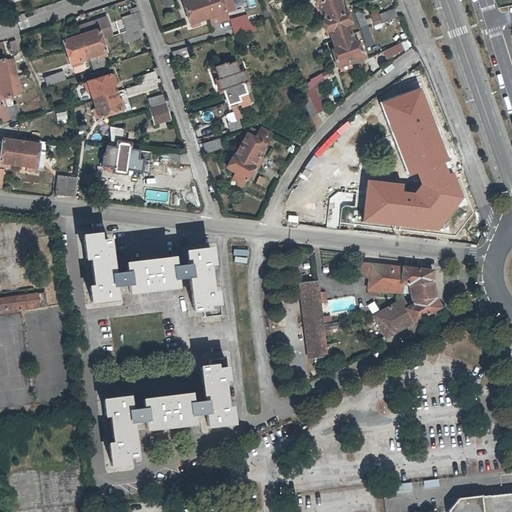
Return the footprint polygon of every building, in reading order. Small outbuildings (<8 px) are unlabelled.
[(200,20),(216,15),(219,22),(228,18),(226,12),(234,10),(230,0),(222,0),(182,0),(192,26),(200,23),(200,20)] [(326,33),(330,32),(335,49),(332,50),(337,67),(363,59),(358,41),(354,43),(348,25),(351,24),(348,13),(344,14),(342,9),(344,9),(342,2),(340,3),(339,0),(314,0),(316,5),(320,4),(322,9),(320,10),(322,16),(324,15),(325,20),(322,21),(326,33)] [(381,22),(396,15),(393,8),(378,15),(381,22)] [(231,19),(233,27),(250,22),(247,13),(231,19)] [(129,43),(143,38),(135,14),(121,18),(129,43)] [(107,55),(101,38),(112,35),(105,16),(86,23),(89,31),(72,37),(71,34),(62,38),(71,66),(80,63),(79,60),(89,57),(93,70),(105,66),(102,56),(107,55)] [(250,22),(233,27),(236,34),(252,30),(250,22)] [(12,55),(19,53),(16,39),(8,41),(12,55)] [(386,59),(404,49),(400,42),(382,52),(386,59)] [(177,60),(191,55),(188,47),(174,51),(177,60)] [(0,100),(21,96),(14,59),(0,60),(0,100)] [(220,92),(222,91),(228,105),(239,102),(241,107),(250,105),(243,84),(247,82),(244,71),(242,72),(239,64),(236,64),(236,63),(228,65),(227,64),(215,68),(216,71),(214,72),(216,81),(220,92)] [(47,85),(65,80),(62,72),(45,78),(47,85)] [(140,85),(157,79),(154,72),(138,78),(140,85)] [(86,93),(90,92),(95,109),(92,110),(95,119),(125,109),(122,101),(119,101),(114,84),(116,84),(113,74),(84,84),(86,93)] [(461,192),(420,85),(380,100),(411,182),(362,179),(361,201),(359,223),(436,228),(461,192)] [(150,107),(163,102),(161,95),(148,99),(150,107)] [(317,96),(311,99),(318,113),(323,111),(317,96)] [(309,117),(318,113),(311,99),(303,102),(309,117)] [(168,120),(163,102),(150,107),(147,107),(152,124),(168,120)] [(65,111),(56,113),(57,122),(67,120),(65,111)] [(229,132),(242,128),(239,118),(226,123),(229,132)] [(108,128),(110,140),(122,138),(122,130),(108,128)] [(235,172),(232,178),(238,182),(235,186),(239,188),(245,178),(247,179),(254,166),(256,168),(263,157),(258,154),(271,133),(267,130),(264,136),(257,132),(254,138),(247,134),(235,156),(233,155),(226,167),(235,172)] [(35,171),(36,168),(37,158),(39,141),(29,140),(29,143),(12,141),(12,138),(2,136),(0,154),(0,166),(8,168),(8,164),(26,167),(25,170),(35,171)] [(107,143),(107,146),(105,146),(104,154),(103,154),(101,167),(104,167),(103,170),(113,171),(113,172),(125,174),(126,170),(141,172),(142,169),(144,169),(146,161),(149,161),(150,151),(129,148),(130,144),(121,143),(122,138),(110,140),(111,143),(107,143)] [(208,153),(223,148),(220,139),(205,144),(208,153)] [(178,162),(179,153),(163,150),(162,159),(178,162)] [(44,159),(37,158),(36,168),(43,169),(44,159)] [(73,195),(75,178),(57,176),(55,193),(73,195)] [(265,186),(267,179),(257,176),(256,184),(265,186)] [(175,284),(190,282),(194,316),(203,315),(203,322),(220,320),(217,298),(212,298),(209,270),(213,269),(211,254),(186,257),(187,270),(174,272),(172,263),(126,269),(127,278),(114,280),(109,246),(100,247),(99,240),(83,242),(86,264),(91,264),(95,292),(90,293),(92,308),(117,305),(115,292),(129,290),(130,299),(176,293),(175,284)] [(404,287),(408,287),(419,283),(419,284),(434,282),(435,272),(357,263),(355,277),(368,280),(400,282),(400,286),(404,287)] [(308,361),(326,358),(322,324),(318,280),(300,282),(308,361)] [(403,296),(404,287),(400,286),(400,282),(368,280),(367,292),(403,296)] [(408,287),(411,301),(422,298),(422,299),(437,300),(434,282),(419,284),(419,283),(408,287)] [(44,293),(36,294),(38,308),(46,307),(44,293)] [(38,308),(36,294),(14,297),(0,298),(0,311),(8,310),(8,312),(38,308)] [(443,310),(437,300),(422,299),(422,298),(411,301),(411,302),(407,305),(403,299),(371,317),(385,341),(443,310)] [(104,410),(109,409),(113,437),(108,438),(110,461),(126,459),(125,451),(134,450),(130,417),(144,415),(146,424),(191,418),(190,409),(205,407),(207,421),(232,417),(230,402),(225,403),(222,374),(226,374),(224,351),(208,354),(208,360),(200,361),(204,396),(190,397),(189,388),(142,394),(143,403),(129,405),(127,391),(102,395),(104,410)] [(511,511),(511,495),(505,497),(485,499),(484,498),(459,500),(448,511),(447,511),(511,511)]
